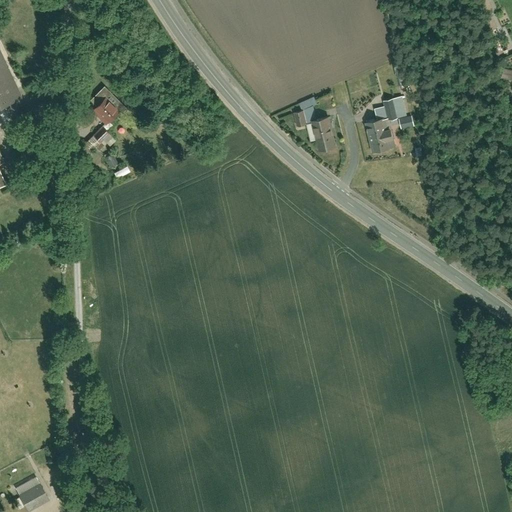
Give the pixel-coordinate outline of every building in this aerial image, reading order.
[(0,163),(0,111),(22,101),(0,53),(0,193),(4,191),(0,181),(0,170),(3,169),(0,163)] [(511,68),(503,67),(501,77),(511,79),(511,68)] [(124,110),(106,90),(98,97),(104,104),(97,111),(108,124),(124,110)] [(371,160),(394,156),(389,131),(405,128),(400,104),(383,107),(387,126),(366,129),(371,160)] [(319,161),(335,157),(327,123),(315,126),(312,114),(294,119),(298,134),(312,131),(319,161)] [(99,129),(86,140),(93,149),(106,137),(99,129)] [(109,168),(116,165),(111,154),(104,156),(109,168)] [(116,179),(130,172),(126,165),(113,172),(116,179)] [(38,483),(18,494),(28,511),(37,511),(51,505),(38,483)]
